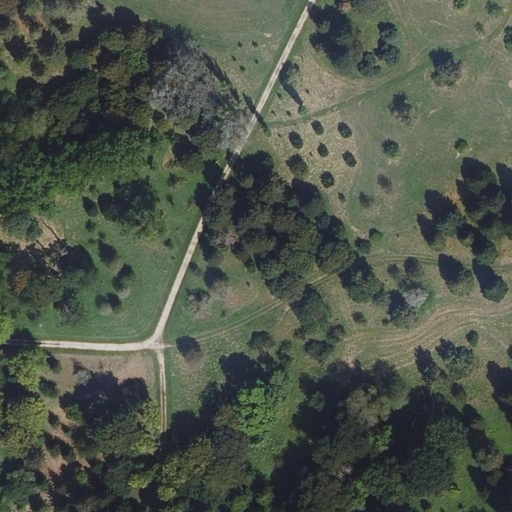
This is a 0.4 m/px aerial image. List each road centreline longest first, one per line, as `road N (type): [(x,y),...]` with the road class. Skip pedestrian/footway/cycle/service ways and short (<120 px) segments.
road 1 (track): [(160,347),(234,167),(320,0)]
road 2 (track): [(511,272),(372,262),(212,340),(160,347)]
road 3 (track): [(160,347),(168,415),(163,511)]
road 4 (track): [(0,344),(124,353),(160,347)]
